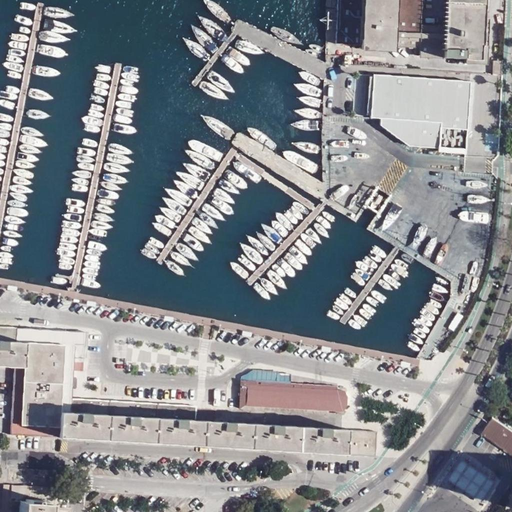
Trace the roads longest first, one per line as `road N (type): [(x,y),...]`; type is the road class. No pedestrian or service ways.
road 1 (residential): [(0,301),(421,386),(456,403)]
road 2 (residential): [(367,494),(311,481),(229,489),(78,480),(57,459),(0,459)]
road 3 (secondary): [(397,511),(465,421),(511,335)]
road 4 (secondary): [(511,286),(456,403)]
road 5 (secondary): [(456,403),(367,494)]
